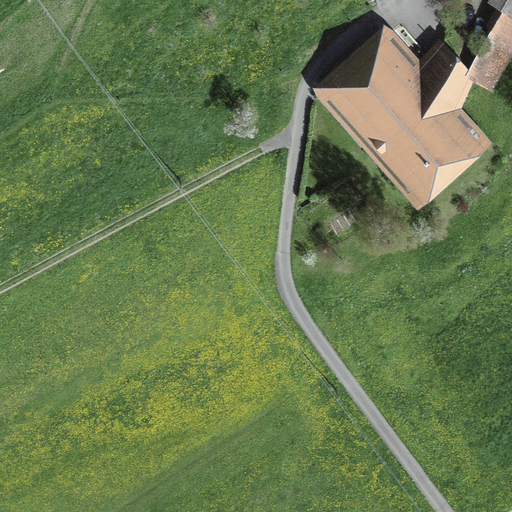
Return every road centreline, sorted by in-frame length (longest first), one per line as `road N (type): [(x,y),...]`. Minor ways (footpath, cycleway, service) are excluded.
road 1 (residential): [(400,0),(322,59),(306,82),(282,277),(288,303),(439,511)]
road 2 (track): [(0,289),(297,134)]
